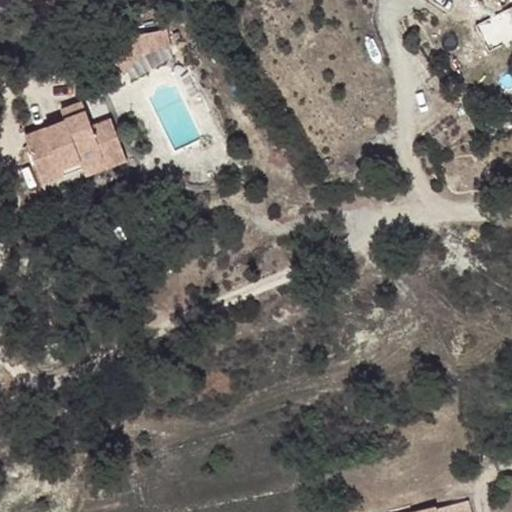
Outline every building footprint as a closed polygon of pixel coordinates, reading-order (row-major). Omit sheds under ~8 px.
[(173,29),(124,37),(130,73),(179,64),(173,29)] [(44,189),(64,180),(61,173),(78,165),(81,173),(107,162),(105,157),(124,148),(113,123),(93,132),(80,103),(60,112),(64,123),(70,137),(49,146),(43,132),(23,141),(44,189)] [(64,123),(43,132),(49,146),(70,137),(64,123)] [(107,162),(81,173),(86,184),(132,164),(124,148),(105,157),(107,162)] [(61,173),(64,180),(81,173),(78,165),(61,173)] [(252,245),(207,264),(217,285),(261,266),(252,245)] [(472,511),(468,492),(378,511),(472,511)]
